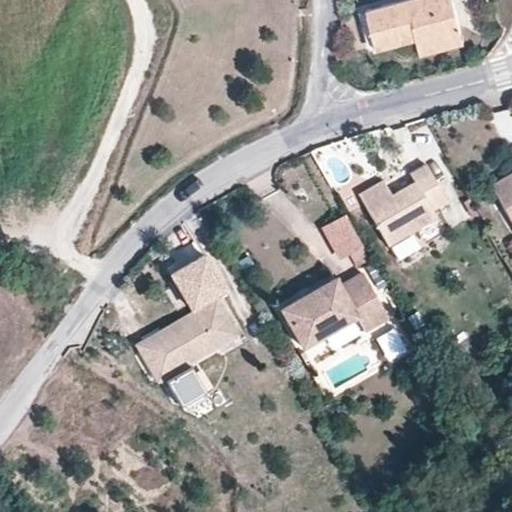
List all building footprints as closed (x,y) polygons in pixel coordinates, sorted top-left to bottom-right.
[(457,20),(452,0),(379,0),(364,4),(375,42),(414,32),(457,20)] [(462,36),(457,20),(414,32),(418,47),(462,36)] [(433,213),(429,206),(444,197),(423,160),(407,170),(412,179),(389,192),(384,183),(359,197),(385,241),(433,213)] [(511,172),(490,185),(503,208),(511,204),(511,206),(511,172)] [(359,197),(384,183),(380,177),(356,191),(359,197)] [(511,223),(511,206),(511,204),(503,208),(511,223)] [(360,244),(342,212),(320,224),(338,257),(348,251),(360,244)] [(367,257),(360,244),(348,251),(355,264),(367,257)] [(192,310),(216,296),(226,290),(200,246),(166,266),(192,310)] [(383,313),(358,268),(336,280),(332,272),(306,287),(308,292),(302,296),(299,291),(276,304),(298,342),(352,311),(360,326),(383,313)] [(308,292),(306,287),(299,291),(302,296),(308,292)] [(233,326),(216,296),(192,310),(136,342),(158,380),(162,377),(186,363),(190,361),(215,346),(211,339),(233,326)] [(211,339),(215,346),(238,333),(233,326),(211,339)] [(190,361),(186,363),(162,377),(175,399),(202,383),(190,361)]
